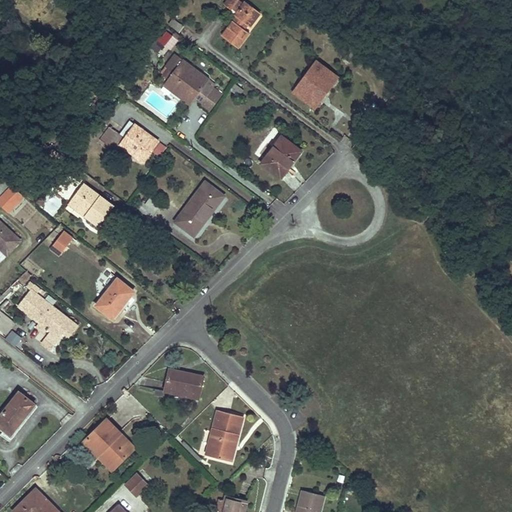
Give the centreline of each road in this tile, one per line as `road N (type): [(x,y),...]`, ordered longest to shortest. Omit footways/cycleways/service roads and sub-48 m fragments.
road 1 (residential): [(179,321),(275,413),(287,446),(272,511)]
road 2 (residential): [(342,160),(374,189),(379,206),(370,230),(334,240),(313,223),(307,195)]
road 3 (residential): [(285,213),(179,321)]
road 4 (residential): [(179,321),(90,412)]
road 5 (residential): [(90,412),(0,498)]
